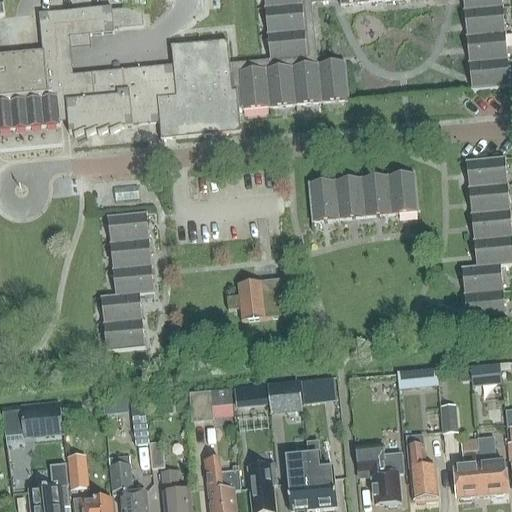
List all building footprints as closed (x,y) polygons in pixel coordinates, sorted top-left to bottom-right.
[(0,0),(0,132),(60,127),(59,119),(67,118),(69,136),(72,135),(74,140),(84,135),(86,139),(96,134),(98,138),(108,132),(110,136),(121,130),(124,130),(132,129),(132,127),(159,124),(160,142),(240,134),(238,111),(242,111),(242,113),(349,102),(345,65),(317,68),(311,4),(339,1),(340,7),(416,0),(463,0),(472,93),(509,89),(500,0),(264,0),(270,57),(270,63),(235,66),(229,67),(228,58),(227,43),(170,48),(172,68),(138,71),(63,78),(59,40),(114,35),(113,32),(143,29),(141,10),(124,12),(111,13),(111,9),(38,16),(42,54),(36,54),(0,57),(0,18),(4,18),(2,0),(0,0)] [(467,164),(469,191),(507,187),(504,160),(467,164)] [(388,179),(391,217),(418,214),(415,177),(388,179)] [(388,179),(361,182),(365,219),(391,217),(388,179)] [(361,182),(335,184),(339,222),(365,219),(361,182)] [(311,225),(339,222),(335,184),(308,187),(311,225)] [(509,214),(507,187),(469,191),(472,217),(509,214)] [(511,240),(509,214),(472,217),(474,244),(511,240)] [(108,220),(111,247),(148,243),(146,216),(108,220)] [(500,268),(500,269),(511,267),(511,243),(511,240),(474,244),(477,269),(477,270),(500,268)] [(151,269),(148,243),(111,247),(113,273),(151,269)] [(462,270),(465,298),(502,294),(500,269),(500,268),(477,270),(477,269),(462,270)] [(139,297),(139,298),(154,297),(151,269),(113,273),(116,298),(116,299),(139,297)] [(241,323),(289,318),(286,282),(237,288),(239,299),(227,301),(228,313),(240,312),(241,323)] [(505,321),(502,294),(465,298),(467,325),(505,321)] [(101,300),(104,327),(142,324),(139,298),(139,297),(116,299),(116,298),(101,300)] [(144,351),(142,324),(104,327),(107,354),(144,351)] [(509,366),(499,367),(500,374),(510,373),(509,366)] [(498,367),(470,370),(471,387),(500,383),(498,367)] [(414,375),(397,377),(398,393),(416,392),(414,375)] [(268,389),(270,409),(302,406),(300,386),(268,389)] [(268,389),(259,390),(260,404),(269,403),(268,389)] [(216,419),(236,418),(234,391),(214,392),(216,419)] [(241,391),(235,392),(236,407),(243,406),(241,391)] [(211,395),(189,397),(191,426),(213,424),(211,395)] [(186,400),(154,402),(156,424),(187,422),(186,400)] [(63,439),(60,405),(19,409),(22,442),(63,439)] [(455,408),(440,409),(442,437),(458,436),(455,408)] [(146,424),(133,425),(135,448),(148,447),(146,424)] [(506,495),(508,495),(505,466),(496,467),(493,433),(476,434),(477,442),(482,499),(506,497),(506,495)] [(191,435),(179,436),(180,457),(192,456),(191,435)] [(422,440),(422,438),(405,439),(408,472),(410,472),(413,504),(416,504),(416,507),(435,505),(435,502),(438,502),(435,469),(425,470),(422,439),(422,440)] [(307,442),(308,456),(313,511),(328,511),(337,511),(334,482),(320,484),(318,459),(325,458),(323,440),(307,442)] [(459,502),(482,499),(477,442),(460,443),(463,470),(454,471),(456,500),(458,500),(459,502)] [(151,473),(164,471),(162,446),(149,447),(151,473)] [(358,480),(371,479),(374,508),(384,507),(384,510),(399,508),(399,505),(401,505),(398,477),(402,476),(401,458),(383,459),(382,446),(355,449),(358,480)] [(289,511),(313,511),(308,456),(295,457),(296,469),(285,470),(287,487),(289,511)] [(83,492),(80,460),(67,462),(70,493),(83,492)] [(236,511),(234,495),(240,495),(238,470),(233,471),(233,475),(221,476),(220,463),(206,464),(209,494),(208,495),(209,511),(236,511)] [(52,490),(30,493),(31,511),(63,511),(69,510),(67,489),(65,467),(49,469),(52,490)] [(147,511),(146,495),(133,497),(130,468),(109,470),(112,499),(120,499),(121,511),(147,511)] [(248,471),(251,511),(275,511),(273,488),(276,488),(274,468),(248,471)] [(164,511),(191,511),(190,493),(179,494),(177,474),(161,475),(163,495),(162,495),(164,511)] [(110,511),(110,502),(75,505),(75,511),(110,511)]
